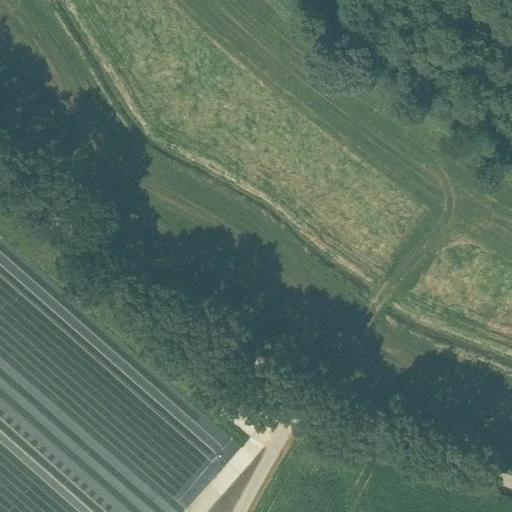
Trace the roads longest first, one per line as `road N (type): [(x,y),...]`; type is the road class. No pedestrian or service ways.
road 1 (track): [(0,159),(67,230),(294,403),(511,511)]
road 2 (track): [(294,403),(233,511)]
